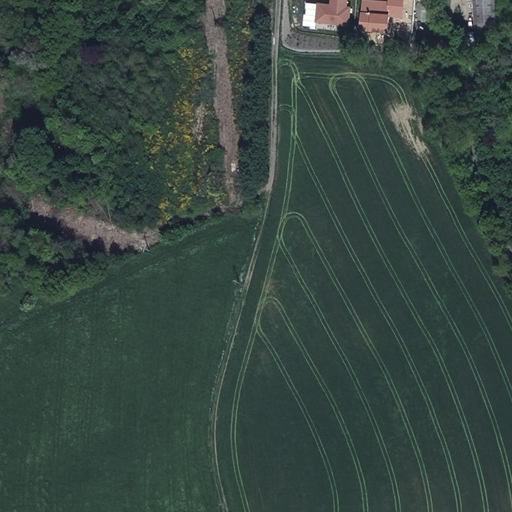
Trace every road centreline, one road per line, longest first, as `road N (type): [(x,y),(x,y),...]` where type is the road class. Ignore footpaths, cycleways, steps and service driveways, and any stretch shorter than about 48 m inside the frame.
road 1 (track): [(226,511),(214,415),(267,205),(278,0)]
road 2 (track): [(511,250),(492,208),(456,67),(449,0)]
